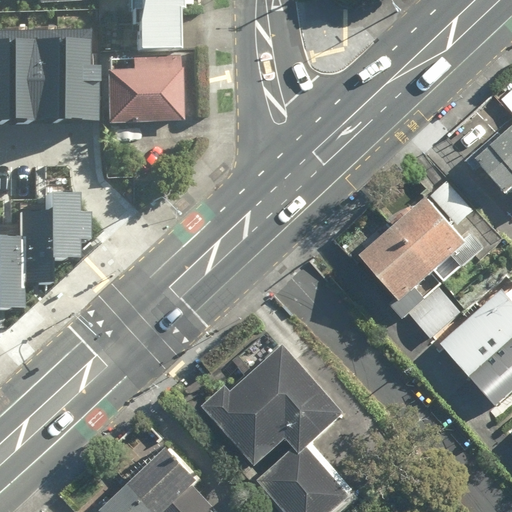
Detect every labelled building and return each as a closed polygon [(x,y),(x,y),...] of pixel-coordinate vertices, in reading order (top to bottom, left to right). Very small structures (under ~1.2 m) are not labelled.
[(103,51),(179,53),(180,6),(192,7),(192,0),(125,0),(125,10),(104,9),(103,51)] [(64,30),(66,122),(100,121),(98,29),(64,30)] [(31,31),(32,123),(66,122),(64,30),(31,31)] [(0,31),(0,123),(10,123),(32,123),(31,31),(0,31)] [(179,73),(178,59),(130,61),(131,76),(108,77),(109,126),(186,124),(185,73),(179,73)] [(511,130),(481,158),(511,193),(511,191),(511,130)] [(425,151),(408,165),(459,225),(476,210),(425,151)] [(135,181),(111,180),(111,208),(134,208),(135,181)] [(51,211),(51,258),(82,258),(82,240),(93,239),(92,212),(80,212),(80,193),(46,193),(47,211),(51,211)] [(362,252),(404,301),(469,245),(427,196),(362,252)] [(24,234),(25,283),(52,283),(51,258),(51,211),(47,211),(24,212),(24,234)] [(482,215),(466,230),(489,254),(505,238),(482,215)] [(24,234),(0,234),(0,307),(26,307),(25,283),(24,234)] [(441,286),(412,313),(436,340),(465,312),(441,286)] [(474,378),(511,346),(511,299),(504,291),(441,346),(474,378)] [(260,481),(288,511),(340,511),(357,497),(312,448),(349,413),(284,343),(232,391),(228,386),(205,408),(256,463),(286,436),(297,448),(260,481)] [(511,346),(474,378),(501,405),(511,395),(511,346)] [(220,511),(198,488),(202,484),(169,450),(104,511),(220,511)]
